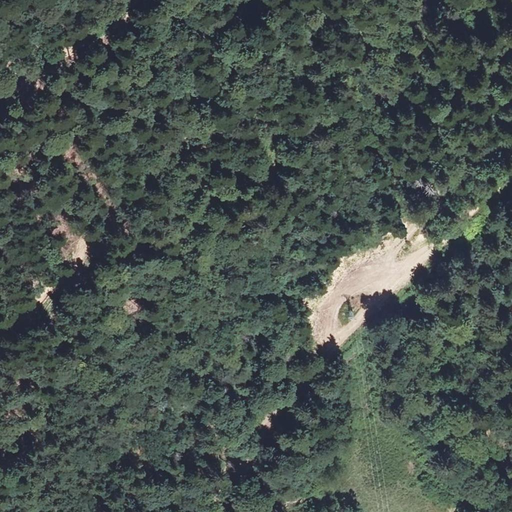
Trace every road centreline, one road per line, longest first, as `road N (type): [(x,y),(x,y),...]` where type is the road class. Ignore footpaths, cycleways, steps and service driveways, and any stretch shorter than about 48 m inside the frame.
road 1 (track): [(209,511),(246,451),(349,329),(511,172)]
road 2 (track): [(0,88),(87,31),(115,0)]
